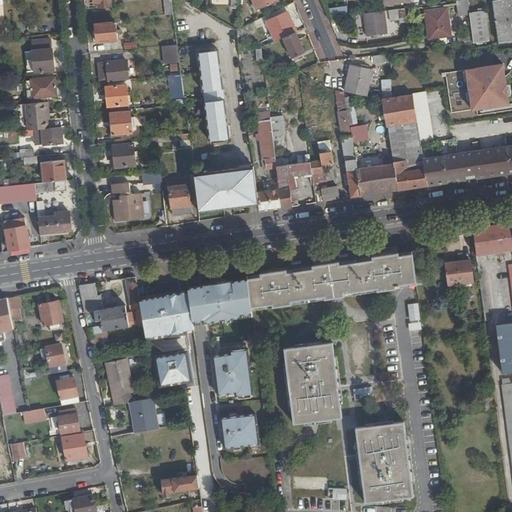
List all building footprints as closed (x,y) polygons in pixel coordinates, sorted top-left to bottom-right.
[(253,0),(258,11),(279,3),(278,0),(253,0)] [(332,8),(337,19),(347,15),(340,0),(327,0),(323,2),(327,10),(332,8)] [(511,0),(494,3),(497,24),(511,21),(511,0)] [(398,23),(407,22),(404,9),(388,11),(389,22),(398,21),(398,23)] [(449,37),(446,10),(425,12),(428,40),(449,37)] [(386,35),(384,12),(381,12),(363,15),(366,38),(386,35)] [(470,29),(486,26),(485,13),(484,13),(478,14),(469,15),(470,29)] [(267,24),(276,42),(283,38),(296,33),(297,32),(289,14),(267,24)] [(229,26),(237,31),(238,20),(231,19),(229,26)] [(115,21),(95,23),(96,41),(117,39),(116,31),(120,30),(120,28),(116,28),(115,21)] [(511,21),(497,24),(500,43),(511,41),(511,21)] [(237,31),(243,35),(251,31),(249,26),(237,31)] [(471,34),(472,44),(488,42),(486,26),(470,29),(471,34)] [(296,33),(283,38),(292,59),(305,53),(296,33)] [(457,45),(472,44),(471,34),(461,35),(461,37),(457,38),(457,45)] [(32,61),(27,61),(28,71),(53,69),(50,38),(30,40),(32,61)] [(123,42),(124,49),(136,48),(135,41),(123,42)] [(176,44),(161,45),(162,63),(177,62),(176,44)] [(217,49),(203,51),(205,70),(208,90),(210,89),(211,100),(209,101),(212,120),(214,139),(229,137),(224,99),(221,99),(220,88),(222,88),(217,49)] [(372,63),(388,61),(387,53),(371,55),(372,63)] [(404,80),(411,59),(391,60),(393,81),(404,80)] [(105,79),(105,81),(125,79),(123,60),(98,62),(100,79),(105,79)] [(508,78),(506,65),(444,75),(445,78),(448,78),(454,115),(475,111),(479,111),(511,105),(511,74),(508,78)] [(362,96),(366,95),(371,70),(350,66),(344,92),(362,96)] [(56,94),(54,76),(31,78),(33,96),(56,94)] [(380,79),(382,94),(391,93),(389,78),(380,79)] [(125,84),(105,86),(107,105),(127,104),(125,84)] [(340,117),(347,116),(345,106),(343,94),(343,91),(336,92),(340,117)] [(383,99),(387,126),(416,121),(420,144),(435,142),(426,92),(413,94),(383,99)] [(0,104),(0,109),(2,131),(28,129),(29,133),(41,132),(42,143),(61,141),(60,125),(47,127),(46,116),(44,100),(0,104)] [(131,131),(129,110),(110,112),(112,133),(131,131)] [(284,115),(271,117),(271,121),(273,137),(286,135),(284,115)] [(344,160),(349,196),(361,194),(397,189),(426,185),(463,179),(460,152),(422,158),(424,168),(406,170),(403,151),(391,153),(393,163),(369,166),(362,123),(349,125),(347,116),(340,117),(343,135),(340,136),(341,143),(344,146),(342,155),(346,157),(346,160),(344,160)] [(271,121),(257,123),(262,160),(266,160),(267,170),(277,168),(273,137),(271,121)] [(134,130),(135,137),(149,136),(148,129),(134,130)] [(160,141),(179,141),(179,145),(189,145),(188,133),(159,134),(160,141)] [(157,135),(149,136),(150,148),(158,147),(157,135)] [(132,142),(113,144),(115,166),(134,164),(132,142)] [(477,177),(511,171),(511,144),(472,150),(477,177)] [(19,148),(19,156),(33,155),(33,147),(19,148)] [(472,150),(460,152),(463,179),(477,177),(472,150)] [(329,152),(317,154),(320,169),(332,167),(329,152)] [(41,160),(43,181),(65,179),(63,158),(41,160)] [(308,164),(277,168),(279,190),(282,209),(299,206),(295,178),(310,176),(308,164)] [(244,166),(193,173),(197,208),(207,207),(217,206),(217,208),(223,207),(223,205),(228,204),(228,207),(238,205),(238,203),(248,202),(248,204),(258,203),(257,194),(256,191),(253,165),(244,166)] [(163,190),(161,170),(141,172),(142,183),(154,182),(155,190),(163,190)] [(127,180),(110,182),(111,192),(128,190),(127,180)] [(33,182),(0,184),(0,201),(35,198),(33,182)] [(188,183),(167,185),(169,207),(180,205),(181,212),(191,211),(188,183)] [(320,188),(322,200),(338,198),(336,185),(320,188)] [(140,190),(118,192),(118,196),(111,197),(113,218),(142,216),(140,190)] [(279,190),(257,194),(258,203),(260,213),(282,209),(279,190)] [(43,200),(35,200),(39,233),(70,230),(68,210),(56,211),(56,214),(44,216),(43,200)] [(180,205),(169,207),(170,214),(181,212),(180,205)] [(28,245),(23,216),(2,220),(8,249),(28,245)] [(473,232),(476,255),(493,252),(511,249),(511,221),(472,228),(473,232)] [(201,286),(187,288),(191,321),(203,320),(204,321),(239,317),(239,315),(251,314),(250,305),(249,301),(271,298),(271,302),(289,299),(288,295),(321,290),(322,294),(341,292),(341,287),(375,282),(375,286),(393,284),(392,280),(414,277),(411,256),(398,258),(398,255),(371,259),(372,262),(338,267),(338,264),(311,268),(311,271),(285,275),(285,272),(261,276),(261,280),(247,282),(247,280),(232,282),(231,280),(201,284),(201,286)] [(469,260),(444,262),(448,289),(458,288),(457,283),(472,281),(469,260)] [(511,322),(496,325),(502,373),(511,371),(511,264),(507,265),(511,302),(511,322)] [(484,268),(478,269),(483,307),(484,320),(490,320),(484,268)] [(136,285),(135,276),(125,278),(129,304),(132,303),(132,307),(135,307),(138,324),(143,323),(147,347),(148,353),(179,348),(176,329),(184,328),(176,279),(167,280),(136,285)] [(341,287),(341,292),(375,286),(375,282),(341,287)] [(88,283),(78,284),(84,312),(93,310),(94,320),(99,320),(101,331),(129,326),(131,318),(130,311),(126,312),(125,304),(98,309),(95,295),(91,296),(88,283)] [(288,295),(289,299),(322,294),(321,290),(288,295)] [(21,292),(0,296),(0,338),(5,338),(7,336),(5,329),(15,327),(11,306),(23,304),(21,292)] [(64,318),(73,316),(69,297),(42,302),(46,324),(65,320),(64,318)] [(417,303),(408,303),(408,320),(413,320),(413,326),(420,325),(420,322),(418,322),(417,303)] [(410,331),(421,328),(420,321),(408,324),(410,331)] [(329,340),(282,347),(291,422),(339,416),(329,340)] [(38,368),(39,374),(69,369),(64,341),(49,344),(52,365),(38,368)] [(103,347),(104,355),(106,354),(132,350),(130,342),(103,347)] [(155,383),(189,379),(186,351),(152,355),(155,383)] [(231,356),(213,358),(218,395),(236,393),(236,397),(251,394),(245,351),(231,353),(231,356)] [(34,354),(21,356),(22,362),(35,360),(34,354)] [(107,377),(112,404),(129,401),(134,431),(158,426),(152,397),(130,401),(129,391),(131,390),(125,357),(105,361),(108,376),(107,377)] [(10,372),(0,373),(0,390),(1,396),(4,413),(18,411),(10,372)] [(58,397),(59,403),(81,399),(76,375),(59,378),(63,396),(58,397)] [(511,377),(500,379),(511,471),(511,377)] [(373,396),(371,386),(352,389),(353,399),(373,396)] [(32,408),(25,409),(27,420),(48,416),(46,406),(32,408)] [(79,411),(61,414),(64,431),(82,428),(79,411)] [(198,414),(189,414),(190,431),(198,431),(198,414)] [(254,418),(222,422),(226,447),(257,443),(254,418)] [(402,420),(354,426),(364,501),(411,495),(402,420)] [(85,431),(65,436),(69,458),(89,455),(85,431)] [(24,441),(13,443),(16,457),(26,455),(24,441)] [(168,492),(198,487),(196,474),(186,475),(182,476),(160,479),(162,496),(168,495),(168,492)] [(327,487),(326,498),(346,499),(346,487),(327,487)] [(98,511),(94,493),(73,497),(73,500),(66,502),(64,504),(65,507),(67,508),(68,511),(98,511)]
